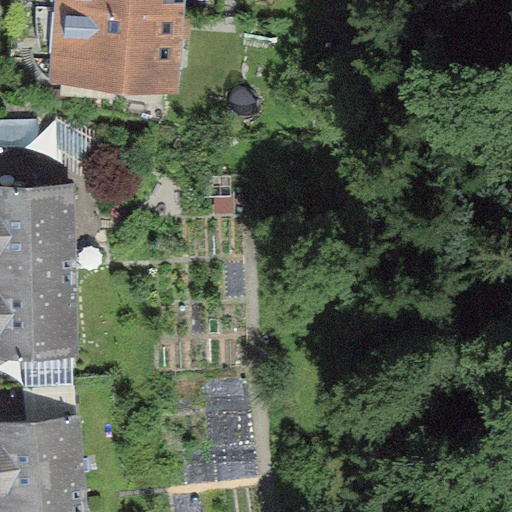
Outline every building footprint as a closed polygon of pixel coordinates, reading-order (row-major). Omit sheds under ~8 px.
[(46,0),(45,18),(181,30),(183,0),(46,0)] [(45,18),(40,86),(176,97),(181,30),(45,18)] [(0,185),(0,272),(67,271),(64,183),(0,185)] [(0,272),(0,355),(69,354),(67,271),(0,272)] [(0,415),(0,508),(77,500),(70,410),(0,415)] [(0,511),(77,511),(77,500),(0,508),(0,511)]
